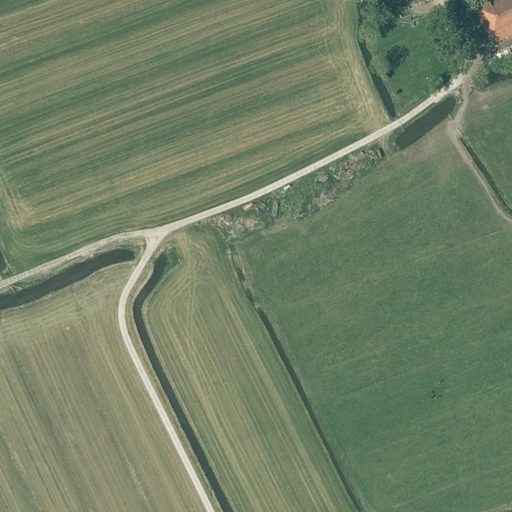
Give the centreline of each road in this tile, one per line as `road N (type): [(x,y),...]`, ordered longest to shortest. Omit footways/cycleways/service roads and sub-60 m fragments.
road 1 (track): [(465,74),(389,128),(261,192),(0,285)]
road 2 (track): [(158,231),(125,291),(122,325),(210,511)]
